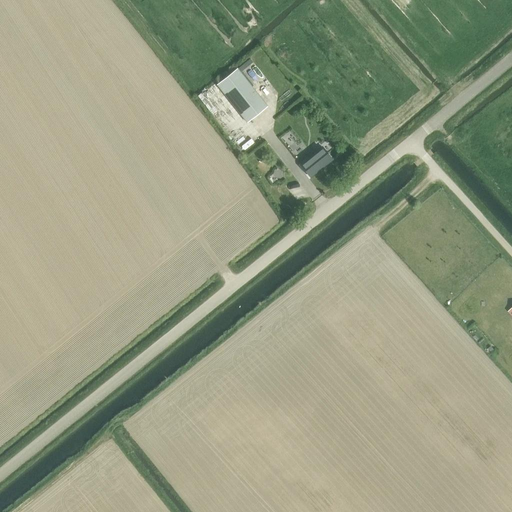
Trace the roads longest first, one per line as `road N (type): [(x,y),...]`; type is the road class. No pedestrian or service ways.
road 1 (unclassified): [(0,472),(410,141)]
road 2 (unclassified): [(511,252),(410,141)]
road 3 (unclassified): [(410,141),(511,56)]
